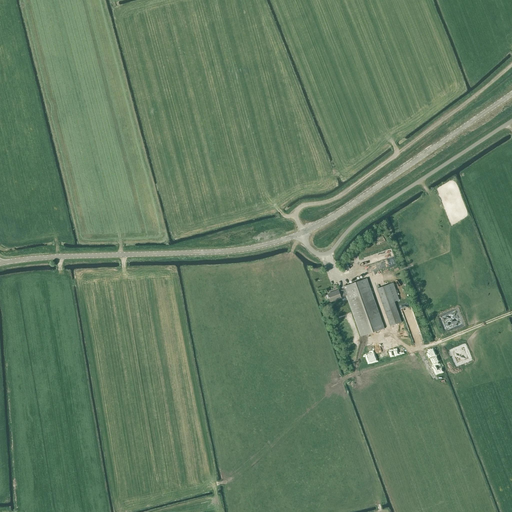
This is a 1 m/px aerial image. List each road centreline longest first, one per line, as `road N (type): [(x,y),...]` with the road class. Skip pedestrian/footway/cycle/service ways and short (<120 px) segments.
road 1 (tertiary): [(0,263),(227,251),(301,232)]
road 2 (unclassified): [(511,120),(366,214),(327,253),(310,250),(301,232)]
road 3 (tertiary): [(301,232),(511,93)]
